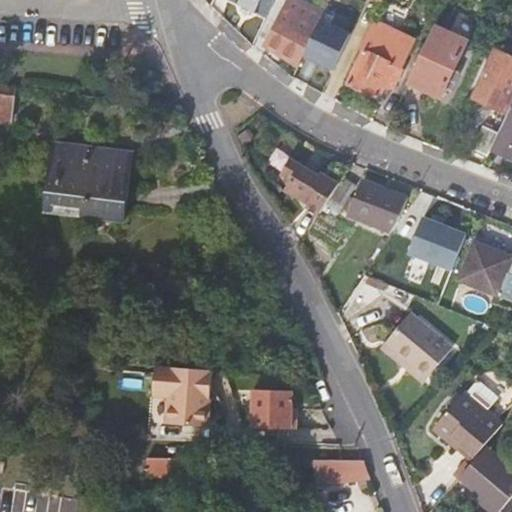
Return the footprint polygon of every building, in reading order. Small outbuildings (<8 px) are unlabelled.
[(253,9),(267,16),(275,0),(235,0),(244,5),(253,9)] [(305,50),(324,13),(295,0),(289,0),(266,45),(295,62),(303,49),(305,50)] [(253,9),(244,5),(241,11),(250,16),(253,9)] [(416,40),(373,20),(359,49),(364,51),(348,84),(379,99),(385,85),(393,88),(416,40)] [(468,40),(436,25),(409,82),(442,97),(468,40)] [(346,46),(318,33),(304,63),(322,72),(326,63),(337,69),(346,46)] [(511,57),(496,50),(474,97),(508,114),(511,108),(511,105),(511,57)] [(0,120),(11,122),(15,87),(0,84),(0,120)] [(511,108),(508,114),(499,133),(492,149),(511,157),(511,108)] [(466,114),(459,111),(441,149),(448,152),(466,114)] [(473,148),(488,156),(492,149),(499,133),(483,125),(473,148)] [(53,145),(51,157),(118,166),(120,154),(53,145)] [(121,150),(120,154),(118,166),(130,168),(132,151),(121,150)] [(87,207),(125,213),(128,184),(116,182),(118,166),(51,157),(48,184),(33,182),(31,203),(86,212),(87,207)] [(356,187),(345,179),(331,199),(342,207),(356,187)] [(353,217),(395,232),(411,199),(366,181),(353,217)] [(87,207),(86,212),(85,218),(124,224),(125,213),(87,207)] [(416,247),(399,236),(375,274),(392,285),(416,247)] [(463,281),(501,295),(511,265),(511,255),(477,242),(463,281)] [(511,265),(501,295),(511,298),(511,265)] [(450,355),(409,320),(385,349),(426,384),(450,355)] [(154,392),(169,393),(169,401),(167,425),(203,428),(210,422),(211,406),(206,406),(207,393),(212,394),(213,373),(156,369),(154,392)] [(256,392),(254,429),(293,431),(295,393),(256,392)] [(508,424),(469,392),(439,428),(478,460),(508,424)] [(488,511),(503,511),(511,502),(511,473),(487,453),(463,482),(483,499),(479,504),(488,511)] [(167,479),(167,482),(183,482),(184,460),(149,459),(148,478),(167,479)] [(317,485),(370,480),(365,463),(331,462),(315,461),(317,485)]
